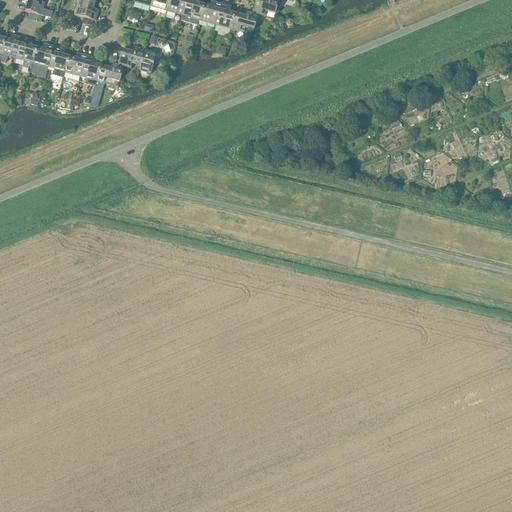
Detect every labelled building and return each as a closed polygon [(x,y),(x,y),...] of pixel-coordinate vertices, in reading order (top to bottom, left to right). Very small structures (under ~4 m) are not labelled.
[(22,0),(28,2),(25,12),(30,13),(29,19),(41,22),(42,17),(51,19),(52,12),(43,10),(44,3),(39,2),(39,0),(22,0)] [(95,4),(81,0),(78,0),(74,15),(95,21),(98,11),(93,9),(95,4)] [(152,0),(150,7),(166,12),(169,0),(152,0)] [(167,12),(165,18),(181,22),(182,17),(187,0),(169,0),(166,12),(167,12)] [(187,0),(182,17),(183,17),(182,22),(197,26),(199,21),(203,5),(197,3),(198,0),(187,0)] [(258,15),(265,17),(266,12),(275,15),(278,0),(266,0),(266,1),(264,0),(255,0),(252,13),(252,14),(258,15)] [(199,21),(215,26),(221,4),(210,1),(209,7),(203,5),(199,21)] [(215,26),(231,30),(235,14),(230,13),(231,7),(221,4),(215,26)] [(235,14),(231,30),(243,34),(245,29),(253,31),(258,15),(252,14),(252,13),(246,12),(245,17),(235,14)] [(0,61),(6,63),(8,57),(16,59),(22,38),(11,35),(10,40),(4,39),(0,53),(0,60),(0,61)] [(156,46),(158,39),(152,37),(149,44),(156,46)] [(187,37),(184,47),(190,48),(193,38),(187,37)] [(24,62),(22,68),(28,69),(29,68),(31,69),(32,64),(36,48),(31,46),(32,41),(22,38),(16,59),(24,62)] [(32,64),(48,69),(54,47),(44,44),(42,50),(36,48),(32,64)] [(64,73),(69,57),(63,55),(65,50),(54,47),(48,69),(54,70),(52,76),(61,79),(63,73),(64,73)] [(145,50),(134,47),(132,52),(122,50),(118,65),(118,66),(123,67),(131,69),(132,64),(140,66),(140,67),(145,50)] [(140,66),(138,72),(150,75),(156,54),(145,50),(140,67),(140,66)] [(64,73),(80,78),(86,56),(76,53),(75,59),(69,57),(64,73)] [(95,87),(97,82),(101,66),(95,65),(97,59),(86,56),(80,78),(86,79),(85,85),(95,87)] [(101,66),(97,82),(109,86),(111,81),(119,83),(123,67),(118,66),(118,65),(112,64),(111,69),(101,66)]
